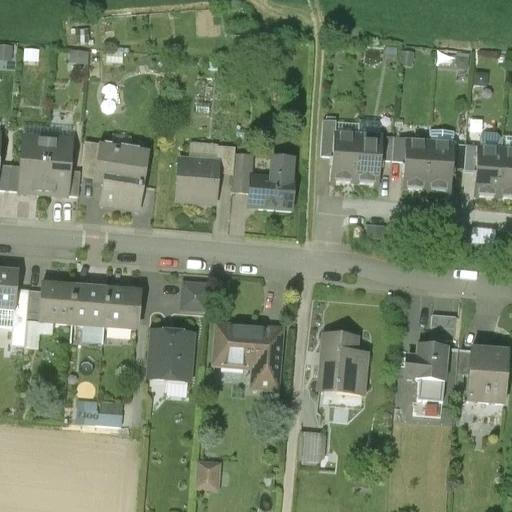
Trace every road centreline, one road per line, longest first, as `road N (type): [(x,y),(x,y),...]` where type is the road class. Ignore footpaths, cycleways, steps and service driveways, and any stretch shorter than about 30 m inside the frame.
road 1 (residential): [(0,241),(315,263)]
road 2 (track): [(315,263),(287,511)]
road 3 (residential): [(315,263),(327,222),(341,211),(511,226)]
road 4 (residential): [(315,263),(511,286)]
